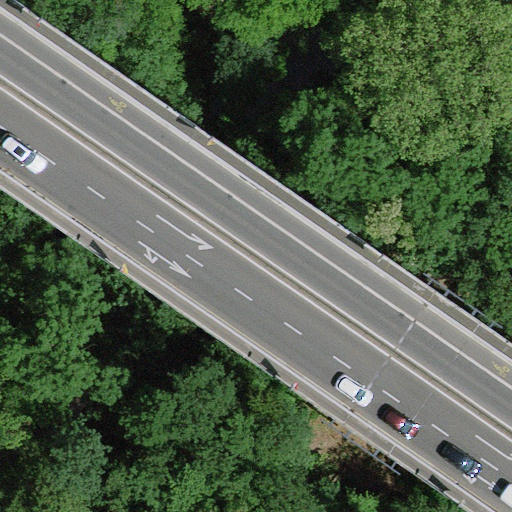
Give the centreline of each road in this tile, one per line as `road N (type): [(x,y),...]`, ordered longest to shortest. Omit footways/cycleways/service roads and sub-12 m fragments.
road 1 (primary): [(511,406),(0,50)]
road 2 (primary): [(0,124),(511,479)]
road 3 (track): [(511,249),(441,276),(189,291),(158,301),(108,342),(89,371),(36,511)]
